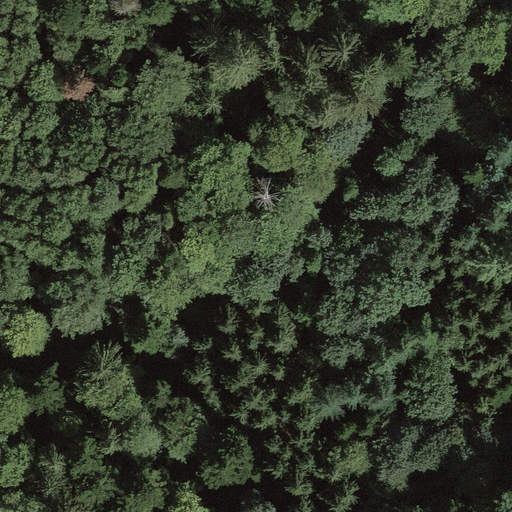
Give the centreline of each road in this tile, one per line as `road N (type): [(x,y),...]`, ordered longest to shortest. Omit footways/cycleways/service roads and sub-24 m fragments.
road 1 (track): [(0,346),(141,299),(244,239),(463,0)]
road 2 (track): [(511,448),(376,511)]
